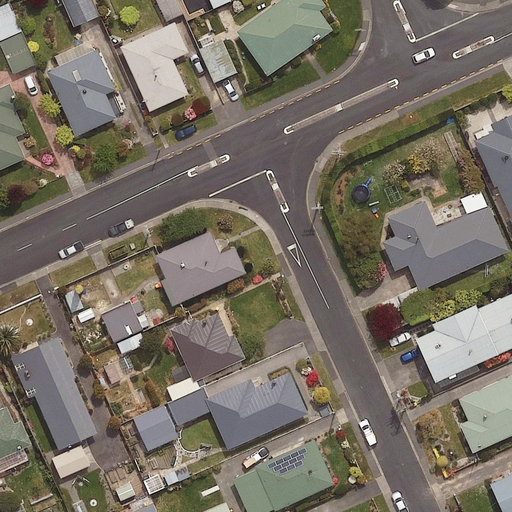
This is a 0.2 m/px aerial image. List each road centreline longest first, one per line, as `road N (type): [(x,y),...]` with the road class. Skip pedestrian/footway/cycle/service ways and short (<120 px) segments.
road 1 (residential): [(256,143),(420,511)]
road 2 (residential): [(0,258),(256,143)]
road 3 (residential): [(256,143),(427,68)]
